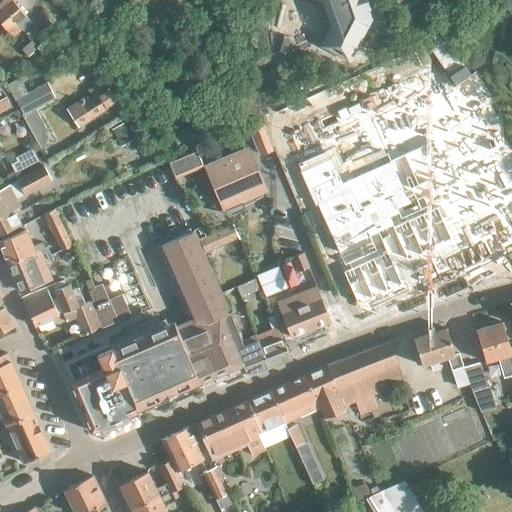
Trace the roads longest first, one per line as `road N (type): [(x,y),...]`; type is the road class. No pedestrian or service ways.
road 1 (residential): [(88,456),(364,340),(511,291)]
road 2 (residential): [(88,456),(28,334)]
